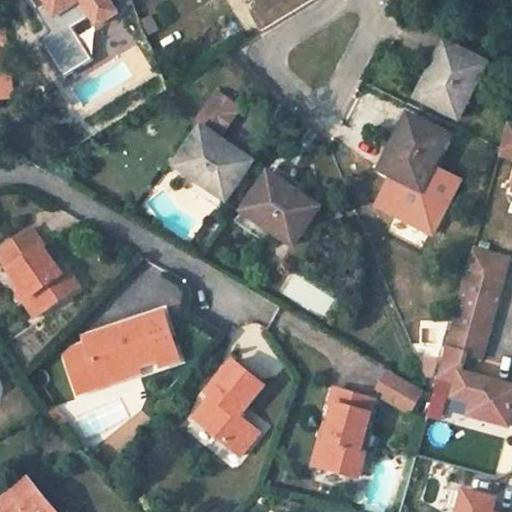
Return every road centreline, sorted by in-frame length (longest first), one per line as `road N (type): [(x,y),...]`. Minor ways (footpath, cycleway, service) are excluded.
road 1 (residential): [(264,311),(22,173),(0,178)]
road 2 (residential): [(338,0),(273,48),(270,69),(304,108),(335,100),(372,14)]
